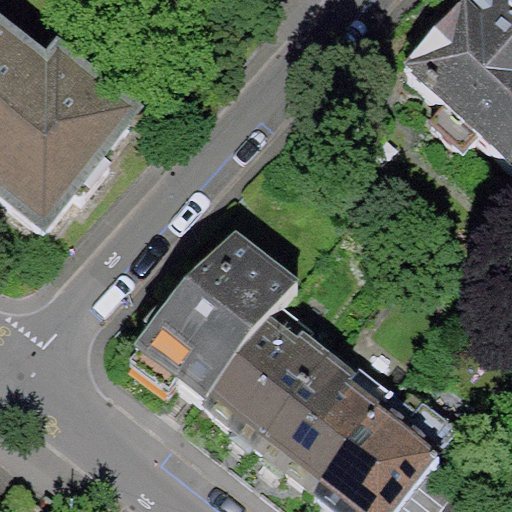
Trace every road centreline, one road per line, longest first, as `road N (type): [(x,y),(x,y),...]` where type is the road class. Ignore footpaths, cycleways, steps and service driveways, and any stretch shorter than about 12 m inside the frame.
road 1 (residential): [(356,0),(15,377)]
road 2 (residential): [(15,377),(193,511)]
